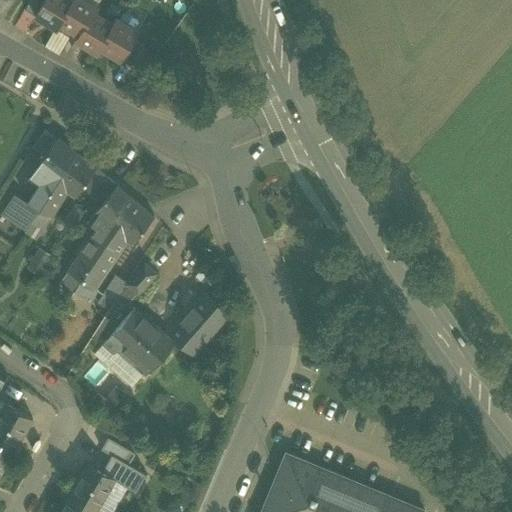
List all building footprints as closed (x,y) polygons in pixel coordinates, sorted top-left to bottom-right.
[(55,27),(59,22),(71,0),(43,0),(35,15),(55,27)] [(71,0),(59,22),(79,34),(93,11),(99,0),(71,0)] [(96,52),(100,47),(114,23),(113,22),(93,11),(79,34),(76,40),(96,52)] [(114,23),(100,47),(120,59),(137,30),(134,28),(138,22),(137,19),(126,12),(123,13),(122,13),(119,19),(116,17),(113,22),(114,23)] [(44,156),(58,138),(45,128),(32,148),(44,156)] [(77,153),(58,138),(44,156),(27,180),(37,187),(27,202),(39,210),(57,183),(56,182),(77,153)] [(96,168),(77,153),(56,182),(57,183),(39,210),(50,218),(67,191),(75,197),(83,185),(96,168)] [(106,176),(96,167),(96,168),(83,185),(93,194),(106,176)] [(107,176),(106,176),(93,194),(103,202),(116,185),(107,176)] [(103,202),(86,222),(96,229),(67,271),(81,280),(116,230),(114,228),(135,201),(116,185),(103,202)] [(154,216),(135,201),(114,228),(116,230),(81,280),(95,289),(126,241),(131,244),(154,216)] [(29,267),(40,272),(49,252),(37,247),(29,267)] [(126,283),(141,293),(156,271),(142,261),(126,283)] [(123,296),(132,290),(121,276),(97,294),(107,308),(119,300),(126,310),(131,307),(123,296)] [(204,293),(169,333),(192,353),(227,313),(204,293)] [(173,342),(134,308),(114,330),(114,331),(103,344),(104,345),(104,344),(111,351),(122,345),(149,369),(173,342)] [(0,442),(14,451),(32,419),(0,399),(0,442)] [(0,474),(14,451),(0,442),(0,474)] [(114,450),(106,463),(133,477),(140,466),(114,450)] [(422,511),(425,508),(286,454),(262,511),(422,511)] [(87,463),(69,494),(96,510),(115,479),(87,463)] [(114,511),(129,488),(115,479),(96,510),(99,511),(114,511)] [(95,511),(96,510),(69,494),(59,511),(95,511)]
